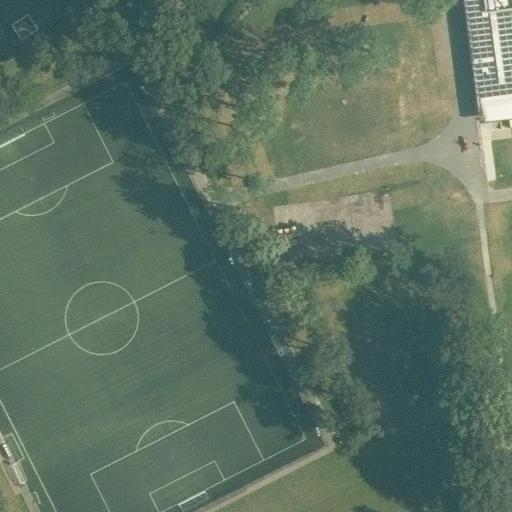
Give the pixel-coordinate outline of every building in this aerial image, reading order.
[(55,0),(35,13),(44,27),(66,12),(57,0),(55,0)] [(511,0),(464,0),(466,13),(467,24),(476,93),(486,92),(491,92),(496,91),(496,94),(497,104),(511,101),(511,0)] [(29,12),(11,23),(22,39),(39,28),(29,12)] [(0,53),(12,46),(0,27),(0,53)] [(486,119),(486,129),(505,128),(504,118),(486,119)] [(355,417),(346,400),(339,403),(348,421),(355,417)]
